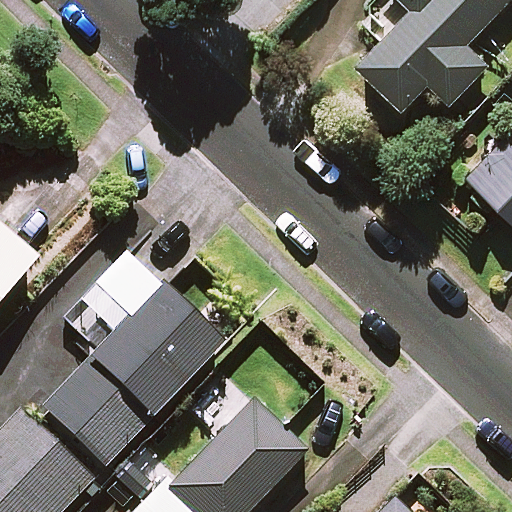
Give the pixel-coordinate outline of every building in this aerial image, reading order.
[(403,0),(412,8),(358,65),(404,108),(428,82),(450,102),(487,63),(467,43),(507,0),(403,0)] [(511,130),(468,175),(511,217),(511,130)] [(0,298),(33,259),(0,231),(0,298)] [(220,344),(125,255),(64,320),(97,350),(40,411),(101,470),(220,344)] [(246,511),(305,453),(251,400),(139,511),(246,511)] [(0,511),(61,511),(92,480),(30,421),(19,410),(0,430),(0,511)]
